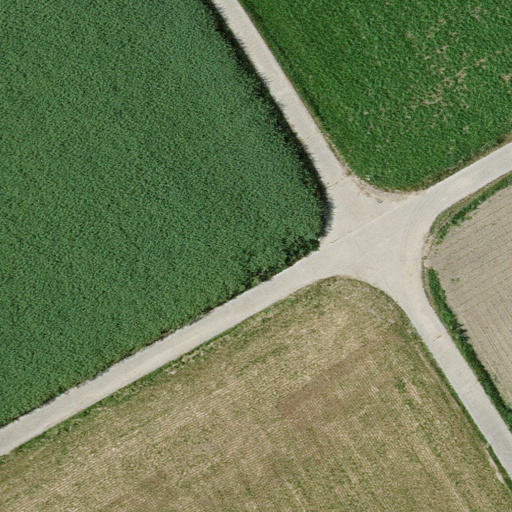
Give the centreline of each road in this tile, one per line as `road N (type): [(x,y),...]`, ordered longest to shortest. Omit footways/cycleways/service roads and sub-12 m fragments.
road 1 (track): [(511,156),(0,442)]
road 2 (track): [(511,454),(222,0)]
